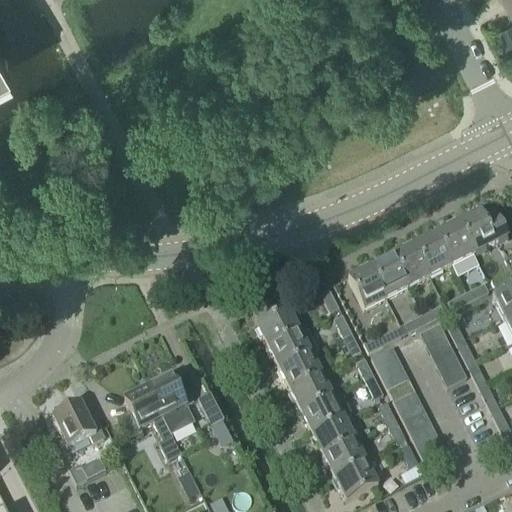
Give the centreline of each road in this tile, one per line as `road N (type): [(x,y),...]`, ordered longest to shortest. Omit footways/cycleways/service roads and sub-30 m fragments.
road 1 (tertiary): [(66,262),(191,257),(347,212),(506,136)]
road 2 (unclassified): [(0,392),(50,354),(62,330),(66,262)]
road 3 (residential): [(506,136),(441,0)]
